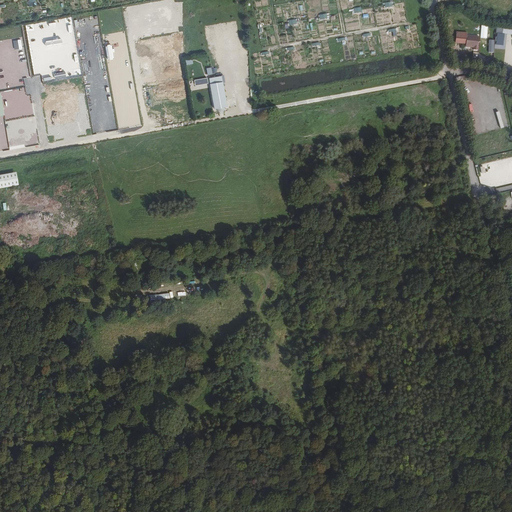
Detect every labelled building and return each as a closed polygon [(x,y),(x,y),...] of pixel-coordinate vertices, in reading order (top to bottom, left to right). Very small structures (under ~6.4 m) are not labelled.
[(489,38),(489,25),(481,26),(481,38),(489,38)] [(214,109),(228,107),(223,75),(209,78),(214,109)] [(207,77),(194,80),(195,86),(208,83),(207,77)] [(476,146),(479,158),(490,155),(487,144),(476,146)] [(16,172),(0,175),(0,188),(18,186),(16,172)]
